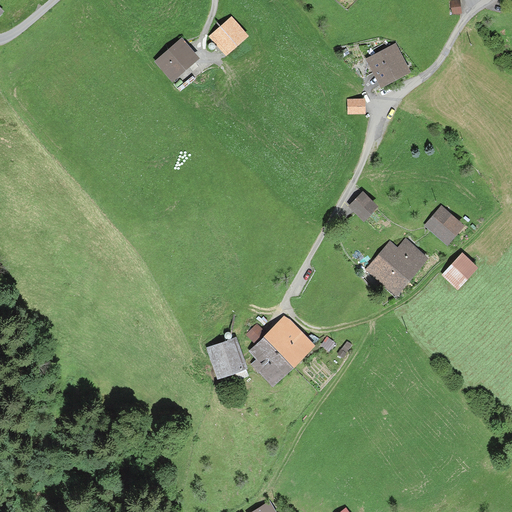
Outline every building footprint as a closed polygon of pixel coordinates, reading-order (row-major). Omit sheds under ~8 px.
[(456,0),(451,0),(452,13),(460,13),(459,0),(456,0)] [(248,35),(231,15),(208,35),(225,55),(248,35)] [(182,37),(154,60),(171,80),(198,57),(182,37)] [(396,42),(366,57),(381,86),(410,71),(396,42)] [(347,98),(347,114),(366,113),(365,98),(347,98)] [(363,189),(349,204),(363,219),(378,204),(363,189)] [(447,243),(463,224),(440,204),(424,224),(447,243)] [(390,240),(379,252),(410,278),(428,257),(405,237),(397,246),(390,240)] [(396,294),(410,278),(379,252),(366,269),(396,294)] [(479,266),(463,252),(443,274),(458,288),(479,266)] [(267,332),(264,335),(294,364),(315,343),(285,314),(267,332)] [(267,332),(257,323),(246,334),(256,343),(264,335),(267,332)] [(273,385),(294,364),(264,335),(256,343),(248,350),(256,358),(251,363),(273,385)] [(246,375),(244,367),(247,366),(236,336),(207,347),(218,377),(223,375),(226,382),(246,375)] [(277,511),(270,500),(250,511),(277,511)]
